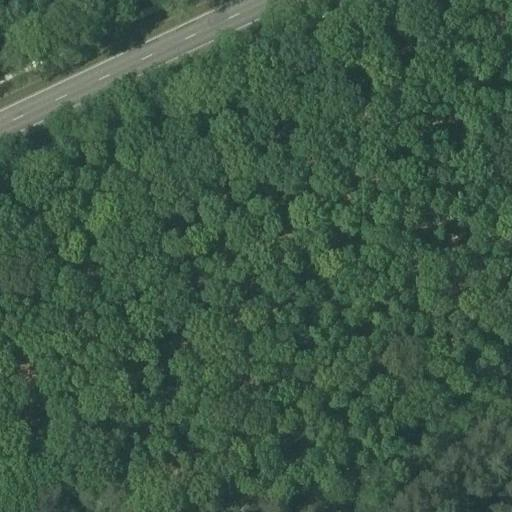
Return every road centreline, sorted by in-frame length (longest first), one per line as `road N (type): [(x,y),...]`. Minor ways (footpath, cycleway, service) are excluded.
road 1 (track): [(0,492),(59,485),(304,511)]
road 2 (secondary): [(0,120),(253,0)]
road 3 (track): [(381,511),(511,391)]
